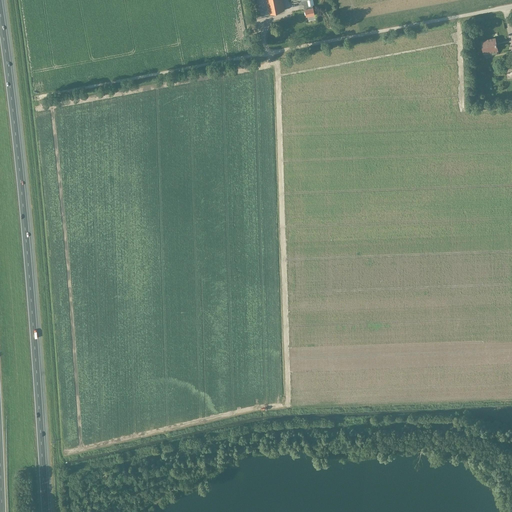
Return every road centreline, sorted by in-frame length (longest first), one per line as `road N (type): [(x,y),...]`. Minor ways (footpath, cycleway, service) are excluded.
road 1 (motorway): [(45,511),(0,13)]
road 2 (unclassified): [(33,97),(511,6)]
road 3 (track): [(68,475),(270,429),(451,423)]
road 4 (track): [(375,450),(246,449),(138,511)]
